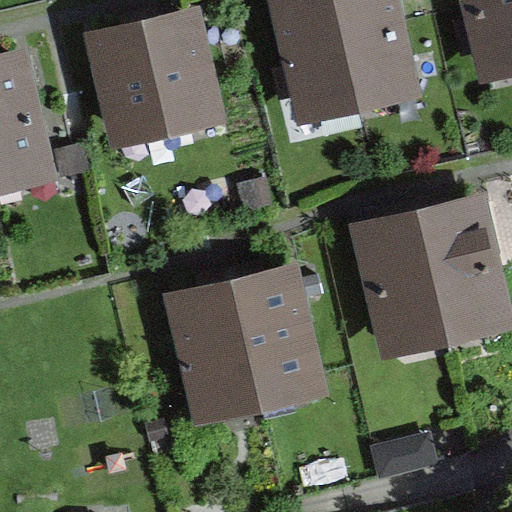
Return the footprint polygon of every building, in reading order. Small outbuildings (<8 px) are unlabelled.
[(303,144),(362,127),(326,0),(267,17),(303,144)] [(387,0),(327,0),(326,0),(362,127),(419,111),(387,0)] [(511,0),(463,0),(491,107),(511,102),(511,0)] [(194,29),(78,58),(106,170),(223,141),(194,29)] [(0,81),(0,209),(46,199),(17,78),(0,81)] [(511,348),(483,219),(415,234),(446,373),(511,357),(511,348)] [(384,387),(446,373),(415,234),(353,248),(384,387)] [(290,291),(227,304),(254,433),(317,420),(290,291)] [(195,445),(254,433),(227,304),(168,317),(195,445)] [(404,453),(381,460),(388,485),(411,478),(404,453)]
